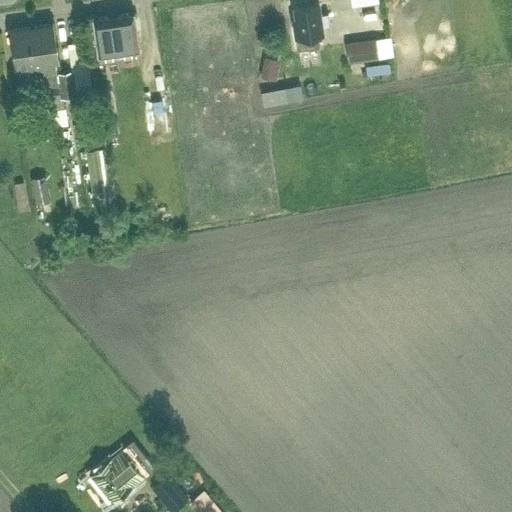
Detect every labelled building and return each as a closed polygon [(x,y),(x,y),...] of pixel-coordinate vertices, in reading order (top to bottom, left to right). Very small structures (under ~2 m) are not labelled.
[(317,33),(322,32),(321,25),(329,24),(327,12),(319,14),(318,1),(294,5),(295,16),(293,16),(298,48),(319,44),(317,33)] [(134,47),(138,47),(133,12),(93,18),(99,59),(117,57),(117,63),(136,60),(134,47)] [(52,22),(28,25),(34,62),(49,59),(50,71),(41,73),(43,84),(57,82),(59,95),(75,93),(72,69),(56,71),(54,59),(57,59),(52,22)] [(19,64),(20,77),(41,73),(50,71),(49,59),(34,62),(28,25),(10,27),(15,65),(19,64)] [(375,36),(347,40),(349,60),(377,56),(375,36)] [(286,81),(264,82),(265,96),(287,95),(286,81)] [(39,98),(50,97),(59,95),(57,82),(43,84),(37,85),(39,98)] [(67,100),(53,102),(56,119),(69,117),(67,100)] [(86,146),(101,144),(98,123),(83,125),(86,146)] [(31,176),(36,201),(50,198),(45,173),(31,176)] [(132,482),(153,464),(132,439),(90,473),(111,498),(132,481),(132,482)] [(188,497),(168,473),(152,487),(172,510),(188,497)] [(207,479),(194,486),(209,511),(216,511),(224,507),(207,479)]
